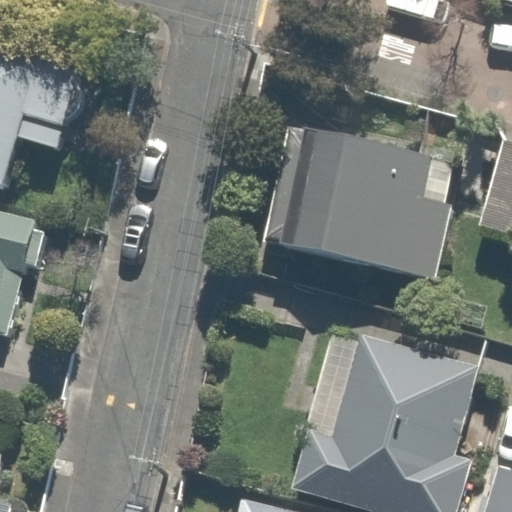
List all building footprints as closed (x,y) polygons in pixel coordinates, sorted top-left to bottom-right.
[(77,223),(0,208),(0,141),(30,147),(47,52),(0,42),(0,337),(18,340),(29,281),(65,288),(77,223)] [(451,147),(323,115),(285,264),(442,303),(467,205),(438,198),(451,147)] [(511,130),(507,130),(479,249),(511,256),(511,130)] [(479,511),(511,375),(511,361),(344,321),(303,492),(385,511),(479,511)] [(0,511),(8,511),(19,463),(0,458),(0,511)] [(511,511),(511,462),(508,461),(493,511),(511,511)] [(326,511),(249,498),(246,511),(326,511)]
